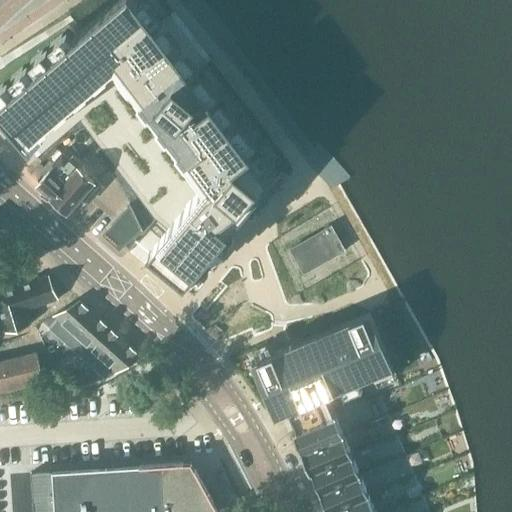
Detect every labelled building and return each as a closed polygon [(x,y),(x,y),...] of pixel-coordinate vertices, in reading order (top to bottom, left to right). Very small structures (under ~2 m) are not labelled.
[(107,0),(32,60),(0,84),(0,116),(11,130),(33,159),(114,88),(201,197),(150,252),(188,288),(273,184),(146,24),(127,0),(107,0)] [(65,141),(76,159),(95,147),(83,129),(65,141)] [(92,182),(93,180),(79,167),(78,167),(62,153),(53,163),(50,160),(44,166),(49,171),(38,183),(53,196),(51,198),(66,211),(81,194),(87,199),(97,187),(92,182)] [(129,205),(103,233),(120,249),(142,230),(130,204),(129,205)] [(321,232),(291,249),(304,272),(334,255),(334,256),(346,250),(331,224),(320,231),(321,232)] [(0,227),(0,251),(12,238),(0,227)] [(361,262),(317,282),(328,305),(371,285),(361,262)] [(25,309),(58,298),(49,274),(0,291),(0,313),(6,331),(30,323),(25,309)] [(58,319),(49,328),(66,342),(74,333),(94,313),(79,300),(54,315),(58,319)] [(370,312),(252,362),(274,416),(288,410),(296,428),(334,412),(326,394),(392,366),(370,312)] [(74,333),(66,342),(66,343),(81,356),(89,346),(109,326),(94,313),(74,333)] [(89,346),(81,356),(95,369),(104,360),(124,339),(109,326),(89,346)] [(104,360),(95,369),(106,378),(117,371),(143,356),(124,339),(104,360)] [(47,394),(44,381),(37,352),(0,361),(0,391),(29,385),(32,395),(47,394)] [(296,428),(293,429),(302,451),(342,433),(334,412),(296,428)] [(342,433),(302,451),(309,470),(311,469),(351,452),(342,433)] [(351,452),(311,469),(319,490),(360,472),(351,452)] [(9,511),(218,511),(195,468),(194,469),(191,462),(183,463),(183,462),(30,472),(31,476),(7,478),(9,511)] [(360,472),(319,490),(328,511),(369,493),(360,472)] [(369,493),(328,511),(375,511),(376,511),(369,493)]
